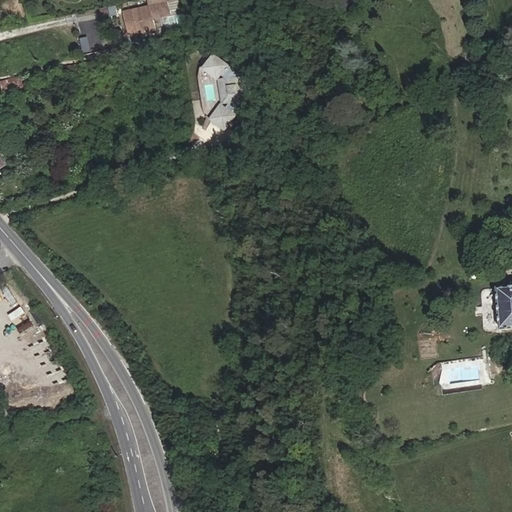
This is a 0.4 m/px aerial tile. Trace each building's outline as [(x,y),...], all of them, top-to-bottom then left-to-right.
[(166,3),(165,0),(145,0),(148,10),(130,14),(134,34),(152,30),(150,21),(169,16),(168,11),(166,3)] [(176,1),(166,3),(168,11),(178,9),(176,1)] [(123,16),(121,5),(104,9),(107,20),(123,16)] [(80,38),(83,52),(91,51),(88,37),(80,38)] [(256,87),(214,56),(204,70),(217,79),(220,75),(228,81),(231,101),(226,109),(222,106),(212,120),(226,129),(256,87)] [(76,76),(74,68),(60,71),(62,80),(65,79),(76,76)] [(0,85),(4,104),(33,97),(29,79),(0,85)] [(231,101),(228,81),(220,82),(224,103),(231,101)] [(0,169),(5,167),(0,159),(0,140),(10,137),(8,132),(0,134),(0,169)] [(511,330),(511,288),(498,290),(501,332),(511,330)] [(24,314),(12,318),(18,339),(30,336),(24,314)]
